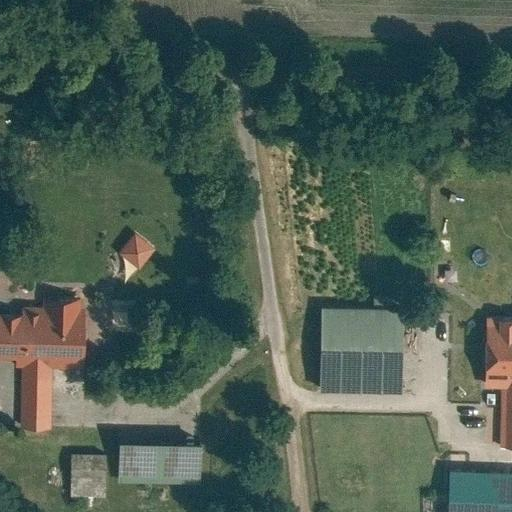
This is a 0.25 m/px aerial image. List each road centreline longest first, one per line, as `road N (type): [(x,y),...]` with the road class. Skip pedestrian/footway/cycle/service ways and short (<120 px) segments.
road 1 (unclassified): [(511,80),(0,65)]
road 2 (unknown): [(299,74),(334,374)]
